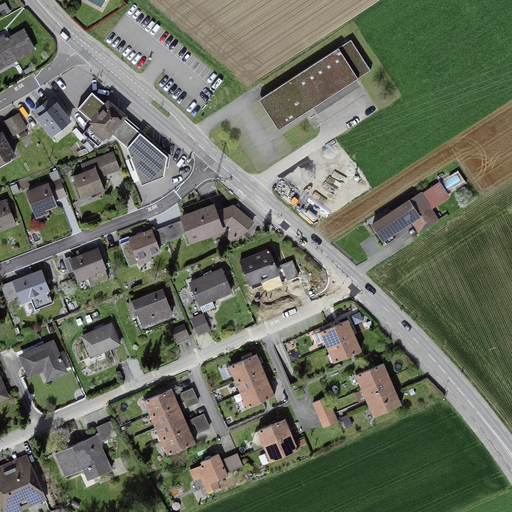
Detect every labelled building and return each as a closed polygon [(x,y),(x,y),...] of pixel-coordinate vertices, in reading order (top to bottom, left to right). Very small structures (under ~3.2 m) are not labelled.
[(1,38),(0,38),(0,64),(11,59),(13,61),(34,50),(23,30),(8,39),(7,38),(5,39),(6,40),(3,42),(1,38)] [(350,40),(258,100),(278,130),(370,70),(350,40)] [(79,111),(92,122),(83,134),(97,147),(109,133),(127,148),(141,185),(163,176),(166,157),(121,118),(123,117),(116,110),(108,103),(100,100),(99,101),(92,96),(79,111)] [(43,104),(34,111),(51,134),(68,121),(56,105),(55,105),(50,99),(43,104)] [(12,136),(25,128),(18,114),(4,122),(12,136)] [(0,163),(13,156),(0,133),(0,163)] [(112,173),(119,170),(112,152),(81,164),(84,173),(73,177),(78,192),(87,189),(90,194),(103,189),(97,174),(106,171),(107,175),(112,173)] [(52,184),(57,198),(64,195),(59,181),(52,184)] [(414,197),(372,225),(385,245),(394,240),(390,235),(412,220),(410,218),(437,201),(438,203),(447,197),(438,183),(429,189),(430,190),(416,200),(414,197)] [(15,185),(10,187),(12,195),(18,192),(15,185)] [(27,194),(34,213),(55,205),(47,185),(27,194)] [(0,228),(14,223),(6,202),(0,204),(0,228)] [(216,215),(213,206),(181,218),(182,220),(186,233),(189,241),(221,229),(221,231),(231,240),(236,238),(240,233),(242,235),(252,223),(239,213),(237,215),(232,210),(234,208),(232,207),(220,212),(220,213),(218,214),(216,215)] [(432,224),(436,221),(432,214),(427,217),(432,224)] [(182,220),(170,225),(158,229),(154,231),(159,245),(180,237),(180,235),(186,233),(182,220)] [(159,251),(151,232),(119,244),(128,267),(138,263),(137,259),(159,251)] [(261,279),(278,273),(268,249),(257,254),(258,256),(251,258),(251,256),(239,261),(249,286),(262,281),(261,279)] [(96,250),(71,260),(78,281),(88,277),(87,275),(93,272),(96,282),(107,278),(96,250)] [(297,276),(291,261),(281,265),(287,280),(297,276)] [(221,270),(190,283),(198,303),(208,299),(209,301),(230,292),(221,270)] [(35,310),(52,303),(40,272),(14,282),(22,303),(31,299),(35,310)] [(153,317),(154,320),(171,313),(163,293),(154,297),(153,293),(131,302),(140,323),(153,317)] [(192,320),(198,334),(208,330),(202,315),(192,320)] [(354,335),(347,320),(338,324),(312,336),(315,345),(326,340),(329,346),(335,362),(352,354),(360,351),(354,335)] [(90,357),(119,345),(110,324),(81,336),(90,357)] [(186,332),(183,326),(171,331),(177,343),(183,341),(180,334),(186,332)] [(41,349),(40,348),(21,356),(29,375),(46,368),(49,374),(62,368),(51,343),(44,346),(44,348),(41,349)] [(274,396),(268,382),(267,381),(265,382),(261,373),(260,370),(262,369),(256,355),(248,358),(231,366),(237,380),(239,385),(237,386),(240,394),(242,393),(248,407),(266,399),(274,396)] [(400,405),(394,390),(391,391),(386,379),(389,378),(382,364),(372,368),(357,375),(363,389),(364,388),(367,394),(364,396),(365,399),(367,402),(368,406),(370,409),(373,408),(376,415),(400,405)] [(177,404),(177,403),(171,389),(162,393),(145,400),(152,414),(154,420),(152,421),(155,428),(158,435),(160,434),(163,440),(169,454),(185,447),(194,443),(188,429),(188,428),(185,429),(183,424),(180,417),(177,410),(175,405),(177,404)] [(194,393),(192,390),(182,394),(185,401),(188,407),(198,403),(197,399),(195,396),(194,393)] [(326,397),(312,403),(323,428),(337,422),(326,397)] [(205,419),(204,415),(193,420),(196,426),(199,433),(209,429),(208,425),(206,422),(205,419)] [(259,430),(265,445),(272,461),(297,450),(293,439),(291,434),(289,431),(284,419),(259,430)] [(116,436),(110,421),(95,428),(99,436),(87,442),(83,444),(82,441),(55,453),(65,476),(87,467),(92,479),(111,471),(100,446),(103,444),(102,442),(116,436)] [(221,462),(218,455),(200,462),(202,465),(196,468),(207,492),(212,490),(209,483),(227,475),(221,462)] [(25,496),(40,489),(29,464),(14,470),(12,464),(0,469),(0,500),(5,511),(28,501),(25,496)]
